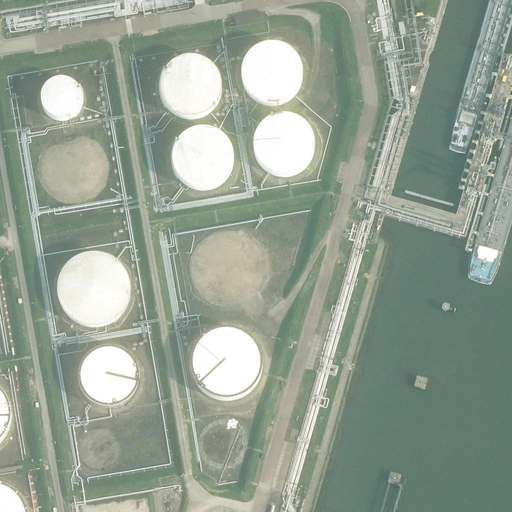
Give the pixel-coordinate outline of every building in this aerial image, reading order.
[(418,0),(416,6),(434,12),(438,0),(418,0)] [(234,19),(236,29),(266,24),(264,14),(234,19)] [(238,81),(244,92),(253,101),(265,105),(278,104),(290,99),(298,89),(302,77),(302,65),(296,53),(287,45),(275,41),(262,41),(250,47),(242,56),(238,68),(238,81)] [(159,94),(164,105),(174,114),(186,118),(198,117),(210,112),(218,102),(223,90),(222,78),(216,66),(207,58),(195,54),(182,54),(171,60),(162,69),(158,81),(159,94)] [(42,101),(45,111),(54,119),(65,120),(74,116),(81,108),(83,99),(80,91),(75,84),(66,80),(56,80),(48,85),(43,92),(42,101)] [(251,153),(256,165),(266,173),(278,177),(291,177),(302,171),(311,162),(315,150),(314,137),(309,126),(299,117),(287,113),(274,114),(263,119),(255,129),(250,141),(251,153)] [(170,166),(176,177),(185,186),(197,190),(210,189),(221,184),(230,174),(234,162),(233,150),(228,138),(218,130),(206,125),(194,126),(182,132),(174,141),(169,153),(170,166)] [(63,312),(77,323),(99,326),(116,320),(127,307),(132,286),(126,267),(114,255),(97,249),(79,252),(66,261),(57,276),(55,294),(63,312)] [(196,385),(210,397),(232,400),(248,394),(260,381),(265,360),(259,341),(247,329),(230,323),(212,326),(198,335),(189,350),(188,368),(196,385)] [(75,381),(81,395),(91,404),(103,408),(119,406),(129,400),(137,390),(140,377),(138,366),(134,357),(125,348),(112,344),(100,344),(90,348),(81,358),(76,368),(75,381)] [(0,442),(9,433),(14,412),(8,393),(0,385),(0,442)] [(0,511),(27,511),(23,499),(11,488),(0,483),(0,511)]
